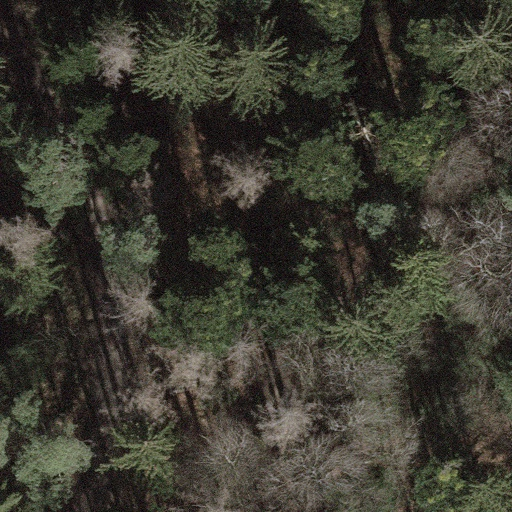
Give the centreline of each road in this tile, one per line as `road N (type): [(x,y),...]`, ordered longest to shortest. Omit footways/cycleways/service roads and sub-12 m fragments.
road 1 (track): [(0,7),(25,38),(104,246),(106,407),(87,511)]
road 2 (track): [(156,511),(439,208),(511,143)]
